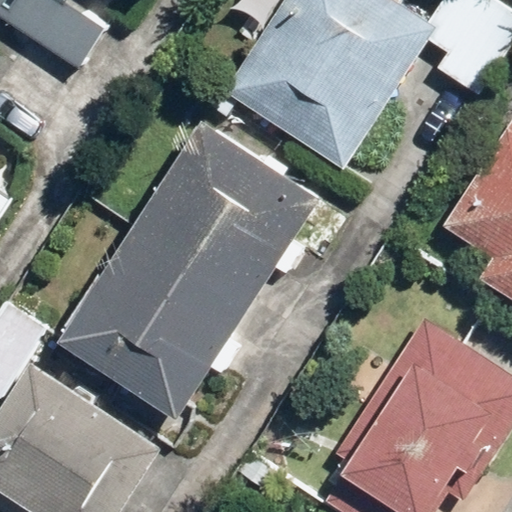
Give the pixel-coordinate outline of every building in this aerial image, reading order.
[(15,0),(95,52),(128,0),(15,0)] [(438,10),(423,0),(292,0),(238,83),(356,159),(429,49),(449,16),(438,10)] [(489,87),(511,50),(511,0),(444,0),(438,10),(449,16),(429,49),(489,87)] [(200,404),(346,180),(225,102),(78,326),(200,404)] [(511,131),(460,214),(508,244),(494,267),(511,277),(511,131)] [(0,382),(9,389),(55,318),(14,291),(0,313),(0,382)] [(511,436),(511,355),(435,308),(347,448),(361,457),(338,493),(369,511),(442,511),(481,451),(497,461),(511,436)] [(127,511),(177,436),(42,350),(0,415),(0,476),(55,511),(127,511)]
